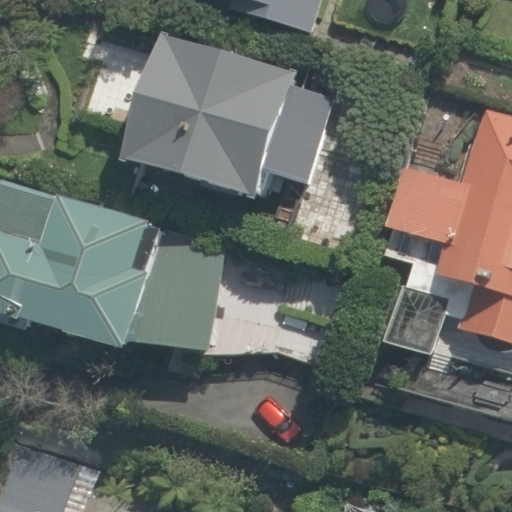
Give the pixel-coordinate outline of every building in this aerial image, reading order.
[(330,0),(200,0),(318,39),(330,0)] [(166,49),(129,181),(265,219),(274,189),(295,195),(281,247),(348,266),(391,113),(329,95),(166,49)] [(417,161),(396,242),(420,249),(383,395),(511,427),(511,122),(456,108),(441,168),(417,161)] [(0,334),(141,370),(146,349),(211,365),(276,356),(331,375),(352,285),(7,198),(0,226),(0,334)] [(77,511),(92,466),(29,445),(23,463),(0,455),(0,511),(77,511)]
